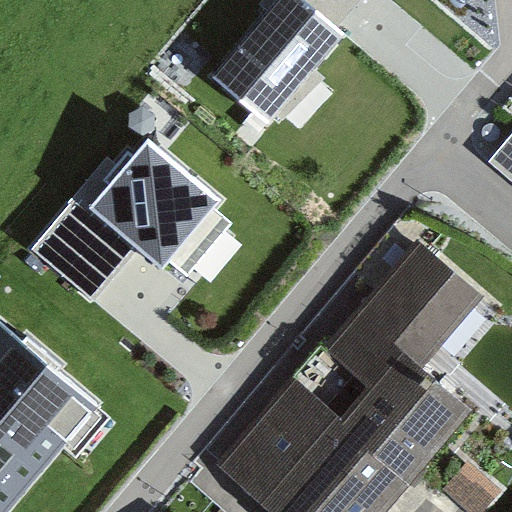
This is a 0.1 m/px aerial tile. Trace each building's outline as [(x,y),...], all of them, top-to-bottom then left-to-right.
[(279,0),(213,74),(266,121),(374,0),(279,0)] [(511,136),(492,161),(511,177),(511,136)] [(144,138),(90,203),(166,266),(220,201),(144,138)] [(133,258),(70,206),(35,248),(97,301),(133,258)] [(477,293),(424,248),(339,348),(331,341),(223,468),(275,511),(382,511),(470,408),(417,363),(477,293)] [(0,506),(90,400),(0,323),(0,506)] [(474,460),(451,483),(479,511),(481,511),(504,491),(474,460)]
